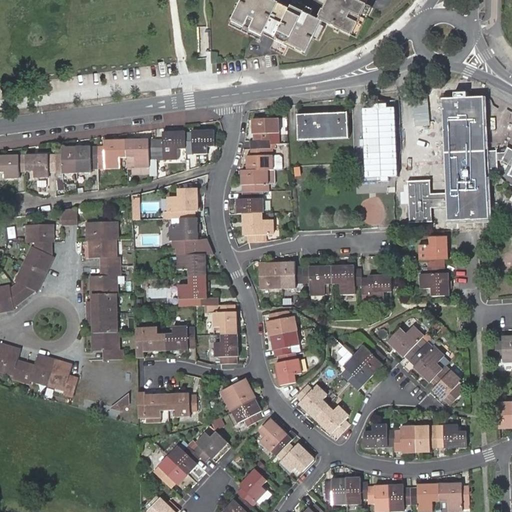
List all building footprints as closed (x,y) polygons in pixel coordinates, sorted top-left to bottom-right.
[(242,0),(230,26),(260,41),(263,36),(274,42),(270,49),(283,55),(289,45),(298,49),(297,50),(304,53),(304,52),(307,54),(314,39),(318,41),(324,28),(320,26),(322,22),(357,38),(372,7),(366,5),(368,0),(329,0),(324,10),(323,10),(320,16),(321,17),(319,20),(310,16),(305,26),(299,23),(304,13),(291,6),(290,9),(276,2),(277,1),(275,0),(242,0)] [(200,45),(199,55),(208,55),(208,46),(200,45)] [(498,169),(497,160),(497,153),(497,151),(486,151),(483,96),(442,98),(447,193),(431,193),(430,179),(408,180),(409,222),(432,221),(431,207),(448,206),(448,221),(489,219),(486,169),(498,169)] [(348,138),(347,112),(297,114),(298,140),(348,138)] [(248,235),(248,243),(249,243),(264,243),(264,235),(273,234),(272,221),(262,221),(261,214),(264,213),(264,199),(259,199),(259,185),(269,184),(268,170),(274,170),(274,155),(267,155),(267,149),(269,149),(269,133),(279,133),(278,117),(252,118),(253,134),(254,134),(254,140),(251,140),(252,155),(247,155),(247,170),(242,170),(242,175),(242,185),(243,185),(243,199),(237,199),(237,214),(244,214),(244,235),(248,235)] [(91,145),(63,146),(63,153),(49,154),(49,152),(26,152),(26,154),(20,154),(20,152),(0,152),(0,168),(5,168),(6,176),(20,175),(19,168),(35,167),(35,176),(49,175),(49,169),(64,169),(64,173),(91,172),(91,168),(119,168),(120,157),(136,157),(136,167),(150,167),(150,161),(178,160),(178,149),(193,149),(193,155),(208,154),(208,147),(215,147),(214,129),(193,130),(193,133),(185,134),(185,131),(164,132),(164,140),(150,140),(150,138),(105,139),(105,147),(91,147),(91,145)] [(497,153),(497,160),(502,160),(511,164),(511,150),(507,148),(504,153),(497,153)] [(211,244),(209,240),(199,240),(198,218),(196,218),(196,211),(198,210),(197,188),(179,188),(179,196),(168,197),(169,211),(164,211),(164,219),(181,218),(182,226),(169,227),(170,248),(177,248),(178,270),(190,269),(190,284),(178,285),(179,299),(188,299),(188,306),(208,306),(209,312),(214,312),(214,327),(221,326),(222,342),(215,343),(215,358),(221,357),(222,365),(237,365),(237,356),(239,356),(237,312),(235,312),(234,305),(219,305),(218,297),(208,297),(206,254),(214,254),(213,251),(211,244)] [(78,208),(62,210),(62,224),(78,223),(78,208)] [(110,350),(110,359),(125,359),(124,349),(122,349),(121,332),(120,332),(118,293),(119,293),(119,275),(122,275),(121,258),(118,258),(117,239),(119,239),(119,221),(88,222),(89,240),(91,240),(92,259),(102,258),(107,258),(107,267),(107,275),(103,275),(93,276),(94,294),(94,302),(95,306),(89,306),(90,322),(95,322),(95,326),(96,333),(95,333),(96,350),(105,350),(110,350)] [(11,289),(14,306),(35,289),(38,290),(54,256),(53,255),(52,242),(53,242),(53,225),(27,226),(28,242),(36,242),(37,247),(34,246),(17,281),(20,282),(11,289)] [(449,259),(448,237),(430,237),(431,245),(420,246),(420,260),(429,260),(430,273),(420,274),(421,288),(432,288),(433,296),(450,295),(449,273),(445,273),(444,259),(449,259)] [(384,291),(392,291),(391,275),(369,275),(369,278),(362,279),(362,268),(355,268),(355,265),(310,267),(310,269),(303,269),(303,267),(296,267),(296,263),(267,263),(267,266),(260,266),(260,282),(267,282),(267,289),(296,289),(296,283),(303,282),(303,285),(310,284),(311,295),(325,294),(325,283),(340,283),(341,294),(356,293),(355,284),(362,284),(362,293),(369,293),(369,298),(384,298),(384,291)] [(0,312),(15,309),(14,306),(11,289),(10,287),(0,288),(0,312)] [(285,311),(270,314),(271,322),(268,322),(273,350),(277,349),(279,356),(280,356),(281,362),(276,363),(280,385),(296,382),(294,374),(302,372),(299,359),(296,359),(295,353),(294,353),(292,346),(299,345),(294,317),(287,318),(285,311)] [(388,341),(404,356),(405,355),(415,364),(414,366),(430,381),(431,380),(436,385),(432,389),(450,406),(464,392),(458,385),(462,380),(451,370),(447,373),(437,363),(444,356),(434,346),(426,354),(416,344),(424,336),(413,325),(406,333),(401,328),(388,341)] [(159,327),(136,327),(137,358),(143,357),(144,357),(144,352),(189,350),(189,348),(196,347),(195,331),(188,331),(188,326),(173,326),(174,334),(159,335),(159,327)] [(502,341),(495,342),(496,357),(502,356),(502,362),(511,361),(511,335),(502,335),(502,341)] [(0,369),(15,374),(14,378),(30,383),(32,378),(67,388),(66,392),(74,395),(79,380),(70,378),(71,374),(73,365),(38,355),(36,364),(35,368),(27,366),(18,363),(19,359),(22,350),(0,343),(0,369)] [(385,357),(373,345),(369,350),(364,345),(344,366),(349,371),(344,376),(355,388),(360,383),(363,385),(383,364),(380,362),(385,357)] [(243,381),(229,388),(232,394),(225,398),(239,424),(246,420),(250,426),(256,423),(263,419),(260,412),(263,410),(250,385),(246,387),(243,381)] [(339,438),(351,426),(345,421),(349,417),(338,406),(333,412),(322,401),(327,395),(317,385),(313,390),(307,384),(297,396),(302,401),(300,403),(332,434),(334,432),(339,438)] [(138,392),(139,419),(161,418),(161,411),(176,411),(176,418),(191,418),(191,412),(198,411),(198,396),(191,396),(190,393),(145,395),(145,391),(138,392)] [(129,395),(115,407),(123,409),(130,404),(129,395)] [(511,401),(498,402),(500,429),(511,428),(511,401)] [(273,420),(261,431),(266,436),(262,441),(272,451),(276,447),(281,452),(278,455),(284,460),(283,461),(299,476),(314,459),(299,444),(294,449),(289,444),(292,440),(287,436),(288,434),(273,420)] [(445,449),(468,448),(467,431),(459,431),(459,424),(437,425),(437,430),(431,430),(430,424),(401,426),(402,435),(395,435),(395,429),(387,429),(387,424),(373,425),(373,432),(365,432),(366,448),(388,447),(388,444),(395,444),(396,451),(402,450),(402,453),(431,452),(431,446),(445,445),(445,449)] [(179,446),(155,472),(171,488),(176,483),(178,485),(198,464),(196,462),(200,457),(205,462),(210,457),(213,459),(229,443),(217,432),(211,438),(206,434),(196,443),(199,446),(194,452),(189,447),(185,451),(179,446)] [(247,511),(252,507),(249,504),(254,499),(257,502),(267,491),(262,486),(268,480),(256,469),(240,486),(243,488),(238,493),(241,496),(237,501),(235,500),(223,511),(247,511)] [(470,502),(470,487),(462,487),(462,482),(417,484),(417,488),(404,489),(404,484),(375,485),(375,487),(368,487),(368,482),(361,483),(361,477),(333,478),(333,482),(325,482),(325,497),(333,497),(334,506),(362,505),(362,499),(368,498),(368,503),(376,503),(376,511),(404,511),(405,504),(418,504),(418,511),(427,511),(434,511),(433,501),(448,500),(449,511),(463,511),(463,502),(470,502)] [(270,494),(267,491),(257,502),(260,505),(270,494)] [(175,511),(162,498),(150,509),(152,511),(175,511)]
